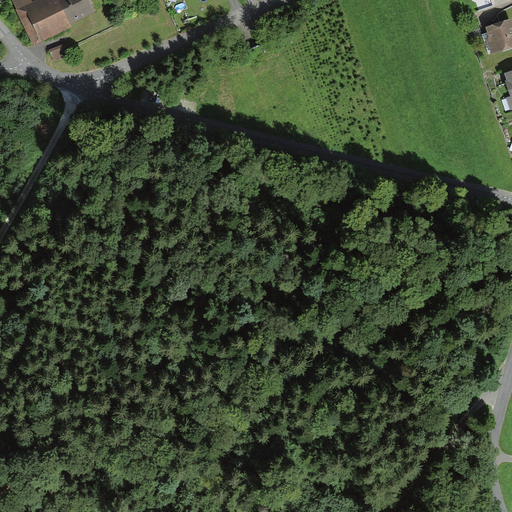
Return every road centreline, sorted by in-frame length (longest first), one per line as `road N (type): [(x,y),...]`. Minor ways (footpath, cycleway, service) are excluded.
road 1 (residential): [(77,87),(511,200)]
road 2 (residential): [(275,0),(77,87)]
road 3 (track): [(394,511),(493,393),(503,391)]
road 4 (track): [(0,230),(77,87)]
road 5 (residential): [(502,511),(490,456),(511,361)]
